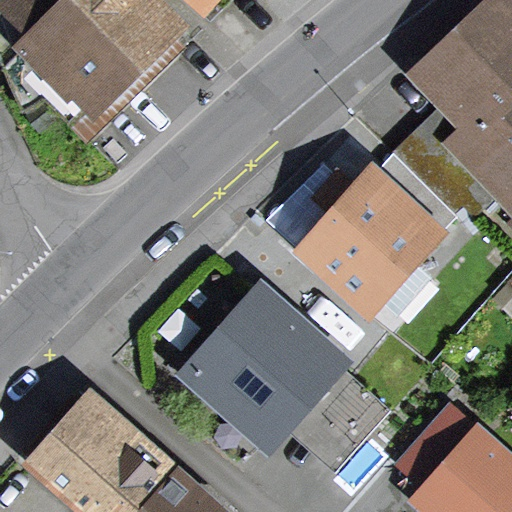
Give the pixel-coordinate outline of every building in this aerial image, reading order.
[(0,0),(0,1),(36,38),(74,0),(0,0)] [(162,32),(174,20),(154,0),(74,0),(36,38),(52,54),(27,79),(80,133),(172,42),(162,32)] [(502,190),(511,200),(511,11),(501,0),(422,75),(448,102),(473,129),(458,144),(502,190)] [(462,205),(474,217),(502,190),(458,144),(473,129),(448,102),(395,154),(455,213),(462,205)] [(305,255),(369,314),(456,215),(395,155),(359,196),(338,177),(319,199),(339,216),(305,255)] [(190,373),(269,442),(338,364),(260,294),(190,373)] [(216,511),(94,404),(37,467),(87,511),(216,511)] [(437,511),(511,511),(511,470),(476,438),(423,499),(437,511)]
